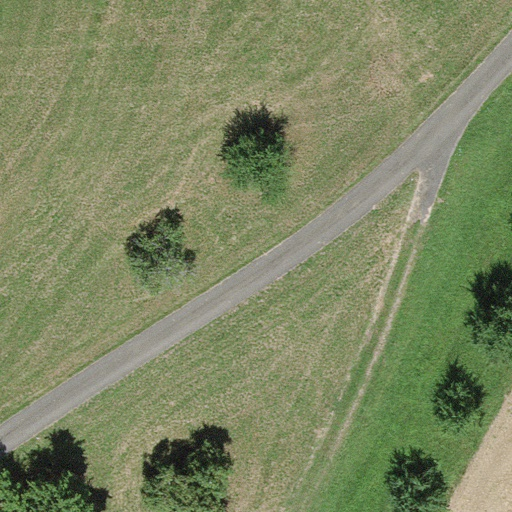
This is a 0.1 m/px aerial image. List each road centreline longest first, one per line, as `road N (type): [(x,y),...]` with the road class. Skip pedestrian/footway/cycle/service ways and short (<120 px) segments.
road 1 (track): [(511,50),(440,133),(331,230),(0,444)]
road 2 (track): [(440,133),(381,306),(288,511)]
